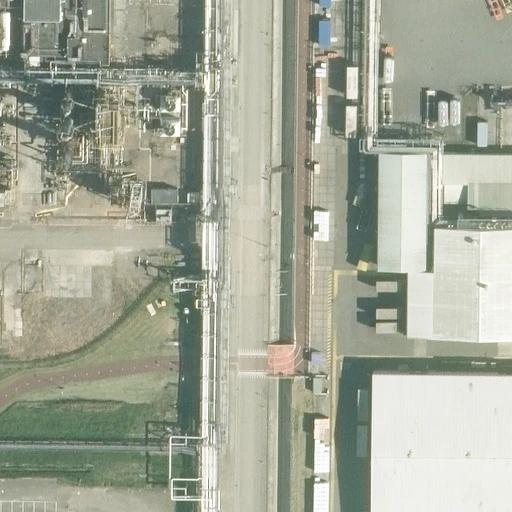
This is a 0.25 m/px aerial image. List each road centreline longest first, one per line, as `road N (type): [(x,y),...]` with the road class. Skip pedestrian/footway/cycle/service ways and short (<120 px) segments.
road 1 (unknown): [(343,342),(348,511)]
road 2 (unknown): [(511,332),(343,342)]
road 3 (unknown): [(124,511),(0,502)]
